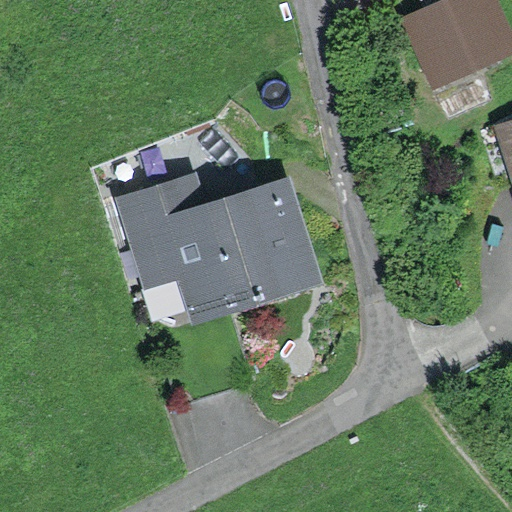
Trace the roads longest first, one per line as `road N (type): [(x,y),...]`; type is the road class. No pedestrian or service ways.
road 1 (unclassified): [(398,374),(373,293),(312,0)]
road 2 (residential): [(163,511),(290,445),(398,374)]
